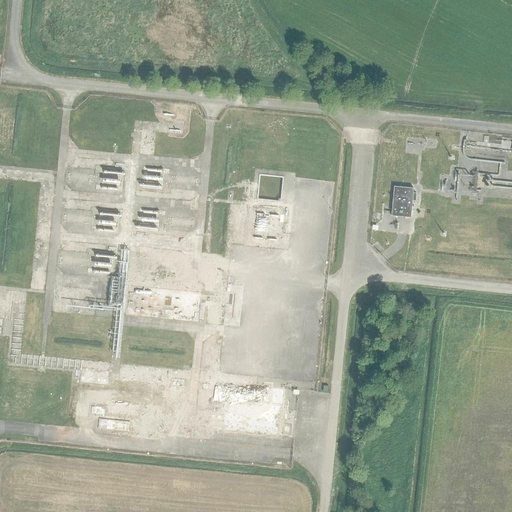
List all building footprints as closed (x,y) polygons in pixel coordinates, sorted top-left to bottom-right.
[(137,129),(135,152),(144,153),(145,145),(151,145),(151,148),(154,148),(156,131),(137,129)] [(74,173),(74,180),(100,181),(100,174),(102,174),(102,168),(89,167),(89,173),(74,173)] [(149,179),(157,178),(158,182),(161,181),(161,179),(165,179),(165,169),(148,170),(149,179)] [(174,183),(184,185),(184,188),(201,190),(203,179),(176,174),(174,183)] [(394,186),(392,216),(411,217),(413,201),(416,201),(417,194),(413,193),(414,188),(394,186)] [(258,245),(283,247),(286,207),(277,206),(278,201),(258,199),(256,219),(260,220),(258,245)] [(81,265),(103,268),(104,259),(82,256),(81,265)] [(318,336),(313,336),(313,331),(305,331),(305,354),(318,355),(318,336)] [(140,410),(155,412),(161,370),(102,362),(99,379),(110,380),(104,422),(121,425),(122,417),(139,420),(140,410)] [(287,435),(290,387),(226,383),(223,417),(226,417),(225,431),(287,435)]
